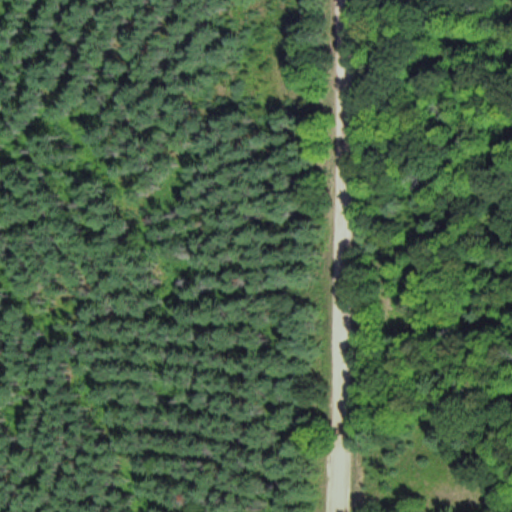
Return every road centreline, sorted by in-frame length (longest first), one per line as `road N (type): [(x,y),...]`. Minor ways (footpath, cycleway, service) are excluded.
road 1 (residential): [(331,511),(341,0)]
road 2 (track): [(341,1),(511,7),(336,277)]
road 3 (track): [(340,76),(381,88),(428,59),(511,51)]
road 4 (track): [(511,387),(334,380)]
